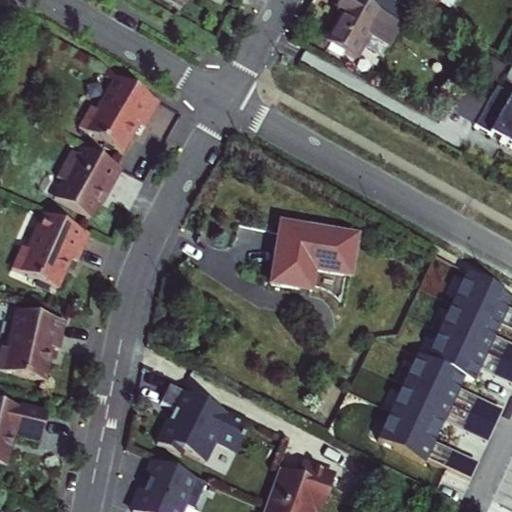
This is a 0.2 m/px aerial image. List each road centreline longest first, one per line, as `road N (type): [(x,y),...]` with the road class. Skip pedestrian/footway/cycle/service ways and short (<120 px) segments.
road 1 (residential): [(228,100),(137,266),(87,511)]
road 2 (residential): [(228,100),(511,260)]
road 3 (residential): [(50,0),(228,100)]
